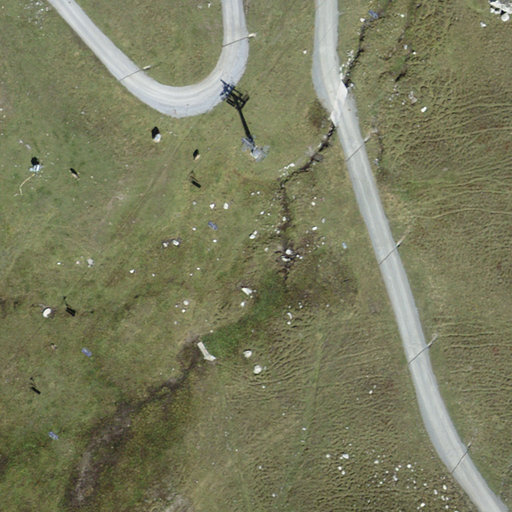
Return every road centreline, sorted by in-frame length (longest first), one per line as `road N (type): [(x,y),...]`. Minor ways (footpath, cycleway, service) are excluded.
road 1 (track): [(326,0),(326,61),(336,100),(426,386),(447,440),(492,511)]
road 2 (track): [(231,0),(232,65),(222,82),(189,102),(143,88),(61,0)]
